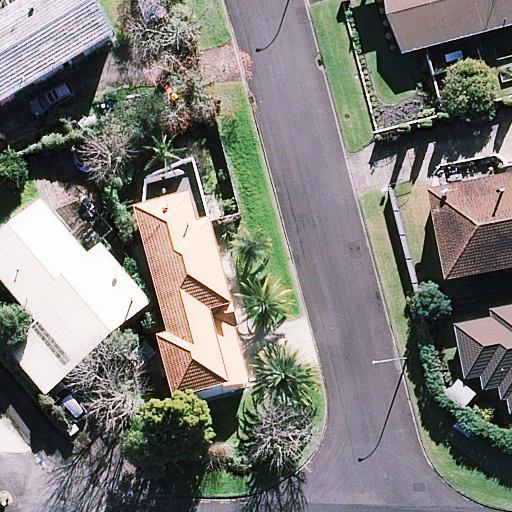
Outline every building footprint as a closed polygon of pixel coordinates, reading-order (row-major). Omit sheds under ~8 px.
[(0,148),(2,148),(0,144),(0,112),(115,47),(87,0),(42,0),(0,24),(0,148)] [(511,0),(389,0),(403,54),(511,25),(511,0)] [(511,267),(511,174),(437,188),(454,278),(511,267)] [(251,389),(195,176),(143,190),(150,214),(135,218),(168,344),(158,347),(174,409),(251,389)] [(86,261),(42,208),(0,242),(0,285),(42,337),(13,361),(45,399),(149,313),(98,251),(86,261)] [(511,304),(494,308),(496,317),(459,324),(469,378),(485,375),(487,388),(503,385),(506,398),(511,397),(511,398),(511,304)]
